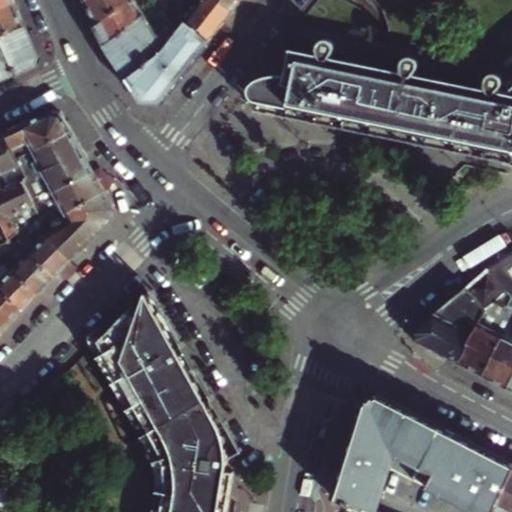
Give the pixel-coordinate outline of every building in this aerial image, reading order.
[(0,0),(0,9),(16,2),(15,0),(0,0)] [(85,0),(97,24),(131,0),(85,0)] [(154,2),(155,0),(141,0),(135,8),(132,0),(131,0),(97,24),(106,43),(128,77),(165,45),(180,27),(154,2)] [(155,0),(154,2),(180,27),(165,45),(128,77),(144,102),(161,101),(233,11),(219,0),(155,0)] [(219,0),(233,11),(242,0),(219,0)] [(0,36),(5,34),(26,25),(16,2),(0,9),(0,36)] [(0,80),(36,64),(39,56),(26,25),(5,34),(0,36),(0,80)] [(511,88),(507,92),(500,91),(503,84),(504,80),(504,77),(502,74),(499,72),(494,71),(490,74),(488,76),(487,81),(489,90),(440,79),(415,75),(418,70),(420,65),(420,63),(419,59),(416,56),(414,55),(412,55),(407,57),(405,60),(404,65),(404,69),(405,72),(355,63),(331,58),(333,55),(335,52),(336,50),(337,48),(337,45),(337,44),(335,41),(331,38),(327,38),(322,40),(321,42),(320,47),(323,56),(287,50),(284,67),(297,69),(295,75),(282,74),(269,76),(255,80),(250,87),(250,93),(252,97),(256,100),(258,101),(388,127),(511,152),(511,88)] [(331,58),(355,63),(347,53),(337,44),(337,45),(337,48),(336,50),(335,52),(333,55),(331,58)] [(415,75),(440,79),(419,59),(420,63),(420,65),(418,70),(415,75)] [(297,69),(284,67),(282,74),(295,75),(297,69)] [(504,80),(503,84),(500,91),(507,92),(511,88),(511,74),(499,72),(502,74),(504,77),(504,80)] [(18,160),(72,131),(62,113),(52,112),(5,134),(18,160)] [(32,203),(95,171),(85,154),(72,131),(18,160),(22,170),(33,165),(40,179),(24,186),(32,203)] [(27,180),(22,170),(18,160),(5,134),(0,136),(0,170),(2,174),(9,188),(22,182),(27,180)] [(68,205),(70,208),(105,190),(95,171),(32,203),(34,207),(35,209),(40,207),(43,212),(38,214),(40,219),(45,217),(68,205)] [(0,191),(9,188),(2,174),(0,175),(0,191)] [(14,216),(34,207),(32,203),(24,186),(22,182),(9,188),(0,191),(0,216),(10,238),(14,236),(21,231),(18,225),(14,216)] [(73,261),(97,236),(114,219),(116,208),(105,190),(70,208),(68,205),(45,217),(56,227),(48,235),(73,261)] [(48,235),(56,227),(45,217),(40,219),(38,214),(35,209),(34,207),(14,216),(18,225),(21,231),(29,227),(48,235)] [(0,247),(8,244),(12,242),(10,238),(0,216),(0,247)] [(64,270),(73,261),(48,235),(29,227),(21,231),(23,234),(18,240),(30,253),(56,278),(64,270)] [(14,236),(18,240),(23,234),(21,231),(14,236)] [(49,285),(56,278),(30,253),(24,259),(8,244),(0,247),(0,253),(41,293),(49,285)] [(33,301),(41,293),(0,253),(0,284),(25,309),(33,301)] [(488,306),(459,360),(484,373),(505,332),(511,318),(511,313),(509,312),(511,305),(508,303),(511,295),(508,289),(489,267),(468,285),(482,303),(488,306)] [(0,331),(1,334),(14,321),(25,309),(0,284),(0,331)] [(482,303),(468,285),(416,329),(417,338),(459,360),(488,306),(482,303)] [(245,450),(221,406),(191,353),(155,289),(148,292),(161,315),(184,357),(184,360),(185,362),(184,364),(183,366),(181,367),(179,369),(183,378),(193,372),(207,394),(221,416),(235,437),(236,446),(237,453),(245,451),(245,450)] [(228,511),(231,497),(236,471),(229,471),(237,456),(237,453),(230,455),(235,437),(221,416),(207,394),(193,372),(183,378),(179,369),(181,367),(183,366),(184,364),(185,362),(184,360),(184,357),(161,315),(148,292),(147,294),(139,315),(132,308),(100,340),(107,355),(113,364),(127,388),(144,421),(156,440),(161,450),(164,459),(166,467),(167,478),(167,491),(163,511),(228,511)] [(484,373),(510,386),(511,382),(511,334),(505,332),(484,373)] [(163,511),(167,491),(167,478),(166,467),(164,459),(161,450),(156,440),(144,421),(127,388),(113,364),(107,355),(100,358),(130,413),(150,446),(156,458),(159,473),(158,493),(155,511),(163,511)] [(415,450),(403,443),(419,413),(378,391),(367,398),(355,436),(398,451),(397,455),(411,459),(415,450)] [(436,488),(464,435),(419,413),(403,443),(415,450),(421,454),(409,478),(436,488)] [(480,511),(491,511),(511,472),(511,460),(464,435),(436,488),(480,511)] [(398,451),(355,436),(345,467),(388,481),(391,471),(409,478),(421,454),(415,450),(411,459),(397,455),(398,451)] [(0,487),(9,483),(0,465),(0,487)] [(360,507),(369,511),(378,511),(388,481),(345,467),(336,497),(347,502),(359,508),(360,507)] [(511,511),(511,472),(491,511),(511,511)]
